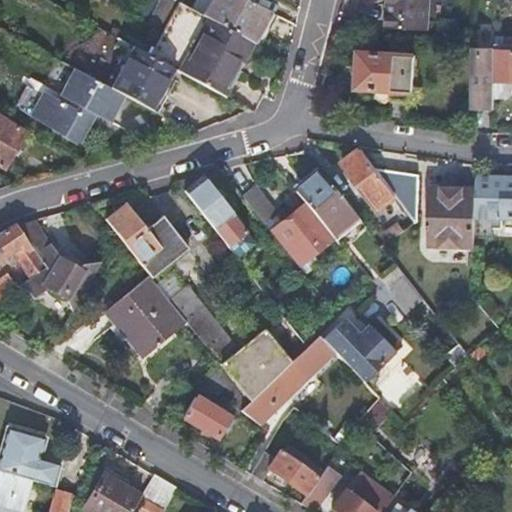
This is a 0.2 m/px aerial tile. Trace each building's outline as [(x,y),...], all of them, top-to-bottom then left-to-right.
[(133,0),(128,11),(134,14),(140,0),(133,0)] [(140,0),(134,14),(148,21),(159,0),(140,0)] [(273,18),(267,15),(236,0),(207,0),(199,17),(219,29),(249,46),(256,50),(273,18)] [(425,0),(385,0),(385,25),(424,27),(425,0)] [(221,97),(249,46),(219,29),(199,17),(176,5),(146,55),(171,69),(221,97)] [(486,54),(477,53),(476,99),(492,100),(492,77),(493,45),(493,33),(481,33),(481,42),(486,42),(486,54)] [(76,39),(62,64),(87,77),(99,53),(76,39)] [(511,45),(493,45),(492,77),(511,77),(511,45)] [(121,97),(148,111),(171,69),(146,55),(131,46),(108,89),(121,97)] [(356,48),(353,87),(392,88),(392,100),(410,101),(415,91),(418,52),(356,48)] [(75,144),(89,119),(104,128),(121,97),(108,89),(87,77),(62,64),(57,62),(37,97),(22,90),(11,110),(75,144)] [(511,77),(492,77),(492,95),(505,95),(511,87),(511,77)] [(0,122),(0,168),(4,171),(24,136),(0,122)] [(339,165),(352,184),(346,189),(357,203),(363,199),(374,211),(394,197),(369,164),(359,150),(339,165)] [(394,197),(412,220),(412,173),(369,164),(394,197)] [(315,171),(290,191),(298,202),(304,209),(305,210),(323,233),(326,235),(327,237),(329,240),(354,220),(315,171)] [(198,174),(179,189),(213,232),(223,245),(241,230),(198,174)] [(511,175),(472,176),(472,181),(472,186),(472,237),(491,237),(492,226),(499,226),(500,218),(511,218),(511,175)] [(238,196),(255,219),(268,209),(251,186),(238,196)] [(472,237),(472,186),(424,187),(425,244),(473,245),(472,237)] [(99,215),(115,236),(142,270),(144,272),(151,281),(186,251),(158,215),(141,230),(117,202),(99,215)] [(326,235),(323,233),(305,210),(304,209),(298,202),(264,230),(297,272),(308,262),(303,256),(327,237),(326,235)] [(70,311),(99,263),(78,262),(72,258),(65,256),(60,256),(53,258),(30,219),(12,224),(39,270),(23,280),(20,283),(30,298),(43,290),(46,294),(51,298),(58,301),(66,301),(70,311)] [(0,258),(5,266),(10,262),(23,280),(39,270),(12,224),(0,229),(0,258)] [(216,273),(258,325),(275,312),(224,246),(223,245),(213,232),(197,244),(219,271),(216,273)] [(162,294),(151,281),(144,272),(96,314),(136,358),(182,320),(162,294)] [(9,273),(0,278),(0,295),(17,285),(9,273)] [(405,281),(398,273),(390,280),(387,294),(400,311),(418,297),(405,281)] [(180,279),(162,294),(182,320),(200,341),(216,361),(245,398),(301,344),(275,312),(258,325),(225,354),(219,347),(228,339),(180,279)] [(351,361),(344,368),(358,382),(379,360),(337,318),(323,333),(351,361)] [(236,407),(258,423),(330,353),(311,334),(301,344),(245,398),(236,407)] [(245,398),(216,361),(197,379),(211,389),(236,407),(245,398)] [(211,389),(197,379),(196,380),(187,394),(202,404),(211,389)] [(211,438),(216,428),(221,431),(228,419),(202,404),(187,394),(175,417),(211,438)] [(377,429),(385,407),(371,401),(362,424),(377,429)] [(8,429),(0,457),(0,472),(32,481),(56,487),(62,464),(41,458),(46,439),(8,429)] [(263,468),(298,487),(290,499),(297,503),(305,492),(313,480),(318,473),(276,448),(271,454),(259,448),(244,472),(257,479),(263,468)] [(377,511),(393,489),(353,466),(342,485),(337,481),(328,496),(333,499),(329,506),(339,511),(365,511),(369,506),(377,511)] [(310,511),(325,488),(334,475),(322,467),(318,473),(313,480),(305,492),(297,503),(310,511)] [(0,511),(24,511),(32,481),(0,472),(0,511)] [(156,511),(171,488),(148,474),(135,499),(128,511),(156,511)] [(128,511),(135,499),(98,480),(81,511),(128,511)] [(69,511),(74,495),(59,491),(53,511),(69,511)] [(417,511),(394,497),(386,508),(384,511),(417,511)]
